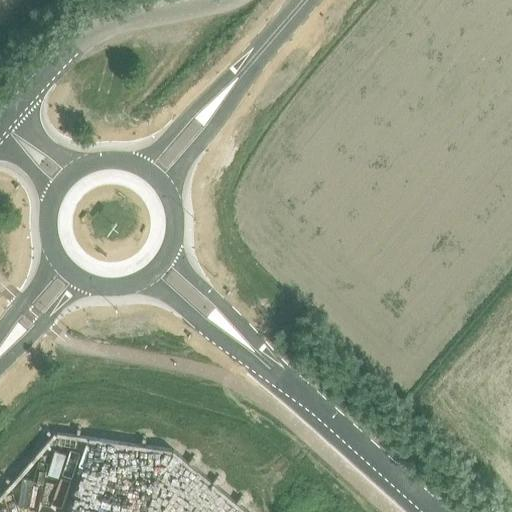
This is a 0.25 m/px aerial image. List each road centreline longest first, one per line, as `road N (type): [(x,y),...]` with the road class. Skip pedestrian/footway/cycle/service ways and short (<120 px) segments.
road 1 (unclassified): [(238,340),(430,511)]
road 2 (unclassified): [(11,116),(78,45),(108,26),(222,0)]
road 3 (primary): [(165,199),(233,107),(256,57)]
road 4 (primary): [(256,57),(215,86),(136,170)]
